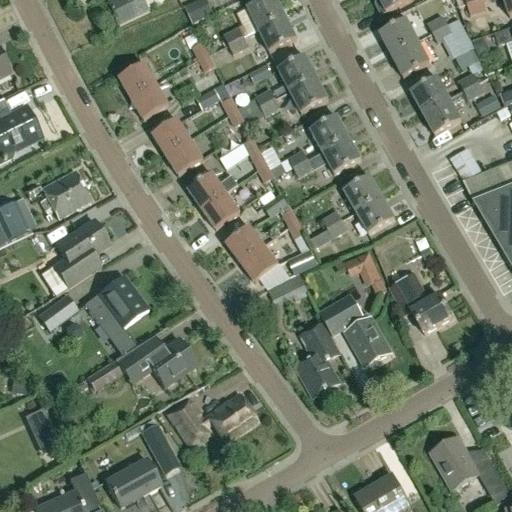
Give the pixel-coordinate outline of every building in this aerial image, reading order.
[(164,1),(163,0),(112,0),(108,2),(120,26),(150,12),(148,8),(164,1)] [(207,0),(191,8),(199,24),(230,8),(226,0),(207,0)] [(259,32),(285,19),(275,0),(267,0),(248,10),(259,32)] [(378,0),(379,2),(377,3),(376,6),(380,15),(383,16),(386,15),(413,2),(411,0),(378,0)] [(480,0),(463,0),(466,7),(467,8),(482,3),(480,0)] [(511,0),(502,0),(509,21),(511,19),(511,0)] [(482,3),(467,8),(471,20),(486,14),(482,3)] [(432,37),(447,28),(442,18),(427,26),(432,37)] [(285,19),(259,32),(270,55),(296,42),(285,19)] [(391,58),(417,44),(406,22),(379,37),(391,58)] [(447,28),(432,37),(438,47),(453,39),(447,28)] [(511,29),(493,35),(498,48),(511,42),(511,29)] [(228,48),(243,40),(238,30),(223,38),(228,48)] [(243,40),(228,48),(233,58),(248,50),(243,40)] [(417,44),(391,58),(403,80),(429,66),(417,44)] [(201,46),(192,51),(198,63),(208,58),(202,46),(201,46)] [(0,83),(11,78),(0,56),(0,83)] [(208,58),(198,63),(204,76),(215,70),(208,58)] [(291,94),(317,80),(305,58),(279,72),(291,94)] [(132,102),(157,87),(144,67),(119,82),(132,102)] [(271,77),(266,67),(249,76),(254,86),(271,77)] [(463,94),(478,86),(473,76),(457,84),(463,94)] [(317,80),(291,94),(303,117),(329,102),(317,80)] [(422,116),(449,102),(437,80),(410,94),(422,116)] [(238,112),(237,111),(231,100),(230,101),(222,86),(195,101),(202,113),(220,103),(221,105),(221,106),(227,118),(238,112)] [(478,86),(463,94),(469,104),(484,96),(478,86)] [(157,87),(132,102),(144,123),(169,108),(157,87)] [(242,120),(275,102),(270,92),(255,100),(255,102),(237,111),(238,112),(242,120)] [(511,92),(499,97),(504,109),(508,108),(511,106),(511,92)] [(482,120),(501,110),(494,97),(475,107),(482,120)] [(245,125),(244,125),(248,131),(260,125),(259,122),(265,119),(265,120),(280,112),(275,102),(242,120),(245,125)] [(449,102),(422,116),(434,138),(460,123),(449,102)] [(0,166),(11,161),(13,156),(14,153),(41,139),(26,110),(0,122),(0,166)] [(245,125),(242,120),(238,112),(227,118),(234,130),(244,125),(245,125)] [(196,116),(185,122),(193,139),(204,134),(196,116)] [(323,154),(349,140),(337,118),(311,132),(323,154)] [(166,158),(190,142),(177,122),(153,137),(166,158)] [(314,174),(329,165),(335,176),(361,162),(349,140),(323,154),(324,155),(308,164),(313,173),(314,174)] [(261,155),(258,150),(253,141),(244,147),(251,161),(250,162),(257,173),(267,167),(261,155)] [(190,142),(166,158),(179,178),(203,163),(190,142)] [(292,170),(308,163),(302,153),(287,161),(281,165),(272,149),(261,155),(267,167),(274,180),(292,170)] [(449,161),(467,189),(485,178),(482,174),(467,150),(449,161)] [(511,162),(482,174),(485,178),(467,189),(465,190),(472,204),(511,271),(511,162)] [(308,163),(292,170),(299,181),(313,173),(308,164),(308,163)] [(264,186),(274,180),(267,167),(257,173),(264,186)] [(59,221),(91,203),(75,173),(42,191),(59,221)] [(202,213),(226,196),(237,188),(231,179),(220,187),(213,177),(189,193),(202,213)] [(357,216),(383,201),(371,179),(345,193),(357,216)] [(38,187),(31,191),(34,197),(41,194),(38,187)] [(226,196),(202,213),(216,233),(240,216),(226,196)] [(281,198),(263,210),(271,221),(280,215),(288,209),(281,198)] [(383,201),(357,216),(369,238),(395,223),(383,201)] [(0,246),(23,235),(25,234),(19,224),(23,221),(14,203),(3,209),(3,210),(0,211),(0,246)] [(282,218),(288,230),(298,225),(291,213),(282,218)] [(327,232),(342,224),(336,214),(321,222),(327,232)] [(110,247),(94,223),(57,248),(65,261),(53,269),(63,285),(53,292),(57,298),(67,291),(101,269),(93,258),(110,247)] [(342,224),(327,232),(332,242),(347,233),(342,224)] [(298,225),(288,230),(294,243),(304,237),(298,225)] [(67,227),(50,235),(55,244),(71,236),(67,227)] [(241,266),(264,248),(249,228),(226,246),(241,266)] [(264,248),(241,266),(255,285),(279,268),(264,248)] [(295,279),(299,277),(317,269),(310,252),(287,263),(295,279)] [(344,265),(351,280),(360,276),(366,290),(382,283),(369,254),(344,265)] [(428,303),(413,276),(388,290),(404,319),(412,314),(424,337),(454,321),(440,296),(428,303)] [(299,277),(295,279),(268,293),(275,308),(307,291),(299,277)] [(148,312),(123,279),(97,298),(84,308),(98,327),(112,317),(123,332),(148,312)] [(78,314),(66,298),(38,319),(49,335),(78,314)] [(362,318),(351,298),(320,315),(333,337),(344,330),(366,369),(391,355),(371,320),(368,315),(362,318)] [(313,400),(340,385),(328,363),(339,356),(322,326),(300,338),(312,359),(295,369),(313,400)] [(125,335),(112,346),(121,358),(135,348),(125,335)] [(137,349),(86,381),(89,386),(94,394),(123,376),(131,388),(152,373),(164,390),(197,367),(179,341),(163,353),(154,339),(137,349)] [(258,423),(239,396),(200,422),(188,403),(167,417),(189,451),(210,437),(205,429),(211,425),(225,446),(258,423)] [(51,406),(29,415),(47,457),(69,448),(51,406)] [(475,470),(458,440),(430,457),(452,494),(479,478),(497,509),(511,501),(489,462),(475,470)] [(120,511),(161,489),(146,462),(106,485),(120,511)] [(74,494),(34,511),(81,511),(79,505),(94,498),(85,477),(69,484),(74,494)] [(361,511),(402,511),(408,509),(390,479),(354,500),(361,511)]
